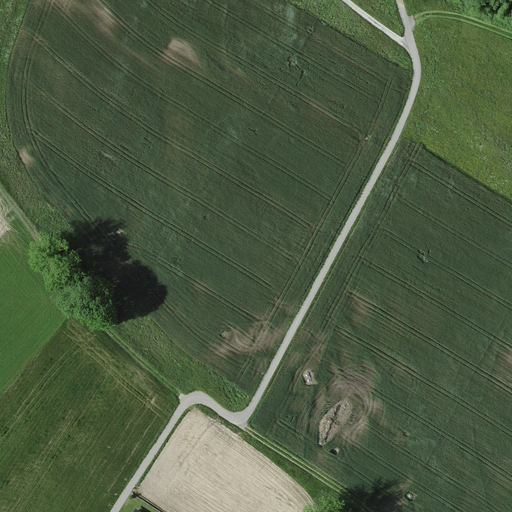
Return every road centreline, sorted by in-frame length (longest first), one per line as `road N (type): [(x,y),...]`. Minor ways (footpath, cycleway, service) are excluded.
road 1 (track): [(189,400),(45,273)]
road 2 (track): [(223,414),(368,511)]
